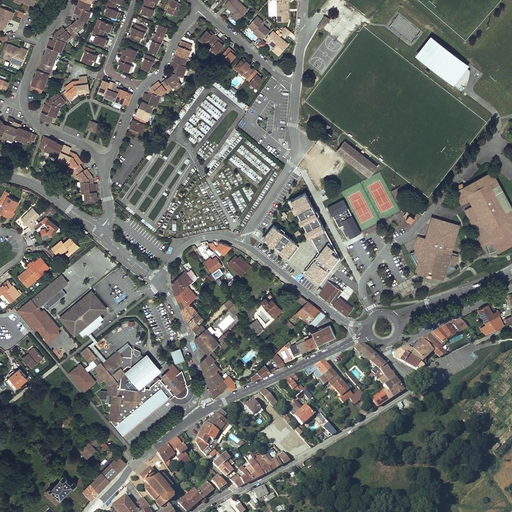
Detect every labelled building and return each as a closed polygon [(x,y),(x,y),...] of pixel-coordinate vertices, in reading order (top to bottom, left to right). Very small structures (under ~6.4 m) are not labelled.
[(84,8),(89,10),(91,3),(83,0),(80,0),(79,3),(78,6),(77,5),(76,9),(83,12),(84,8)] [(171,0),(171,1),(168,0),(167,0),(164,8),(168,10),(167,11),(173,13),(174,12),(177,13),(180,6),(177,4),(177,3),(178,2),(174,0),(171,0)] [(234,13),(232,15),(238,20),(248,9),(238,1),(237,3),(234,0),(228,0),(225,4),(228,7),(227,7),(232,12),(233,11),(234,10),(235,11),(234,13)] [(280,0),(281,1),(277,1),(278,22),(289,21),(288,1),(291,1),(290,0),(280,0)] [(351,0),(350,2),(369,18),(377,8),(368,0),(367,0),(351,0)] [(114,5),(106,2),(105,6),(108,7),(106,14),(116,18),(117,15),(119,11),(114,9),(112,8),(114,5)] [(152,9),(153,5),(146,2),(145,6),(143,10),(142,13),(151,17),(154,10),(152,9)] [(7,20),(8,20),(11,21),(14,14),(1,8),(0,10),(0,30),(3,31),(5,28),(6,29),(8,22),(7,22),(6,21),(7,20)] [(79,19),(85,21),(87,22),(91,11),(89,10),(84,8),(83,12),(76,9),(74,13),(77,14),(80,15),(79,19)] [(263,39),(270,31),(268,29),(266,31),(263,28),(264,26),(261,24),(263,22),(257,16),(248,26),(252,30),(253,28),(256,30),(254,32),(254,33),(260,38),(261,36),(263,39)] [(68,27),(75,35),(84,28),(83,26),(85,21),(79,19),(78,18),(76,22),(75,22),(74,23),(68,27)] [(96,26),(94,30),(102,33),(103,29),(105,30),(110,32),(111,28),(112,25),(102,21),(99,28),(96,26)] [(133,34),(131,37),(140,41),(141,37),(143,38),(145,32),(143,31),(145,28),(137,25),(136,28),(135,28),(133,27),(131,33),(133,34)] [(155,33),(153,37),(161,40),(162,37),(163,37),(165,34),(168,28),(161,25),(157,34),(155,33)] [(72,38),(75,35),(68,27),(65,30),(64,28),(56,34),(54,38),(57,39),(58,39),(58,38),(65,41),(67,39),(71,37),(72,38)] [(292,32),(286,27),(282,32),(288,37),(292,32)] [(102,33),(94,30),(93,34),(97,35),(94,42),(104,46),(105,43),(107,39),(102,37),(101,36),(102,33)] [(210,44),(215,38),(212,35),(209,33),(207,30),(200,39),(206,44),(207,41),(210,44)] [(273,51),(274,51),(279,56),(288,45),(284,41),(279,37),(277,38),(274,36),(276,34),(273,32),(266,40),(268,42),(268,43),(273,47),(274,46),(276,47),(275,48),(274,49),(273,51)] [(161,40),(153,37),(152,40),(154,41),(150,50),(156,53),(159,47),(161,44),(159,43),(161,40)] [(61,52),(65,41),(58,38),(58,39),(57,39),(56,41),(54,40),(52,40),(50,39),(48,43),(55,45),(54,49),(59,51),(61,52)] [(218,40),(215,38),(210,44),(213,46),(211,48),(217,53),(224,45),(221,43),(218,40)] [(425,38),(411,57),(450,88),(464,69),(425,38)] [(177,54),(188,58),(192,46),(181,41),(178,50),(180,51),(179,52),(178,52),(177,54)] [(45,54),(56,58),(59,51),(54,49),(55,45),(48,43),(47,46),(48,47),(47,50),(45,54)] [(15,53),(16,51),(17,48),(9,45),(4,58),(11,61),(11,62),(22,67),(28,51),(21,48),(20,49),(19,53),(18,55),(15,53)] [(93,61),(94,61),(95,62),(98,56),(93,54),(95,51),(86,47),(84,50),(86,51),(84,57),(86,58),(84,63),(91,66),(93,62),(92,62),(93,61)] [(123,58),(131,61),(132,57),(135,58),(138,51),(128,47),(126,50),(125,54),(123,58)] [(231,51),(228,48),(223,54),(225,57),(224,59),(229,64),(236,56),(235,54),(231,51)] [(40,66),(52,70),(56,58),(45,54),(44,56),(46,56),(45,58),(43,57),(41,56),(40,61),(41,61),(40,66)] [(181,63),(185,65),(187,58),(188,58),(177,54),(176,57),(175,61),(174,60),(172,64),(179,67),(181,63)] [(154,58),(146,55),(144,58),(146,59),(142,68),(149,71),(152,65),(153,62),(152,61),(154,58)] [(129,64),(131,61),(123,58),(122,61),(120,65),(119,68),(129,72),(132,65),(129,64)] [(239,69),(238,70),(243,74),(244,73),(246,76),(252,69),(250,67),(251,65),(246,61),(245,62),(245,63),(242,60),(236,67),(239,69)] [(183,77),(187,66),(185,65),(181,63),(179,67),(172,64),(171,68),(174,69),(176,70),(174,73),(181,76),(183,77)] [(35,77),(46,81),(49,74),(50,74),(52,70),(40,66),(38,70),(37,73),(35,77)] [(249,78),(254,71),(255,70),(256,70),(253,68),(252,69),(246,76),(249,78)] [(254,71),(249,78),(252,80),(250,82),(256,87),(263,79),(260,77),(257,74),(254,71)] [(181,76),(174,73),(172,77),(172,76),(170,78),(165,82),(171,89),(180,82),(179,81),(181,76)] [(31,85),(30,89),(42,94),(46,81),(35,77),(35,79),(36,79),(35,81),(33,80),(31,85)] [(77,85),(78,93),(89,91),(87,77),(79,78),(80,80),(80,81),(80,83),(78,84),(78,85),(77,85)] [(103,80),(99,91),(106,94),(108,89),(111,91),(114,84),(110,82),(110,83),(107,82),(103,80)] [(64,93),(70,101),(74,99),(73,97),(77,94),(78,93),(77,85),(78,85),(78,84),(77,81),(73,82),(65,88),(67,91),(64,93)] [(171,89),(165,82),(162,84),(160,82),(152,88),(150,92),(152,93),(154,94),(154,93),(161,95),(162,94),(166,91),(167,92),(171,89)] [(106,94),(105,96),(116,101),(119,92),(116,91),(116,89),(118,85),(114,84),(111,91),(108,89),(106,94)] [(116,101),(128,105),(132,94),(128,92),(124,91),(123,93),(121,92),(122,91),(120,90),(119,92),(116,101)] [(53,104),(61,107),(62,106),(66,102),(67,104),(70,101),(64,93),(61,95),(59,93),(52,99),(50,103),(52,104),(53,105),(53,104)] [(157,106),(161,95),(154,93),(154,94),(152,93),(152,95),(149,95),(146,93),(144,97),(151,100),(150,103),(154,105),(157,106)] [(141,108),(152,112),(154,105),(150,103),(151,100),(144,97),(143,101),(144,101),(142,104),(141,108)] [(54,116),(57,118),(61,107),(53,104),(53,105),(52,104),(51,106),(49,105),(47,105),(46,104),(44,108),(51,111),(50,115),(54,116)] [(51,121),(52,122),(54,116),(50,115),(51,111),(44,108),(42,112),(43,112),(42,116),(41,119),(46,120),(51,121)] [(146,124),(147,124),(152,112),(141,108),(140,110),(141,111),(141,112),(139,111),(135,120),(146,124)] [(199,117),(207,122),(211,115),(203,111),(199,117)] [(3,124),(0,120),(0,132),(3,134),(2,136),(13,141),(14,138),(21,141),(25,130),(20,129),(21,126),(13,123),(14,120),(8,118),(7,120),(10,121),(12,122),(9,130),(5,128),(6,127),(3,126),(3,124)] [(133,123),(129,132),(139,136),(141,131),(142,132),(146,124),(135,120),(134,122),(135,122),(135,124),(133,123)] [(9,127),(3,124),(3,126),(6,127),(5,128),(9,130),(12,122),(10,121),(9,123),(10,123),(9,127)] [(207,133),(210,126),(197,121),(194,128),(207,133)] [(95,131),(98,124),(91,122),(89,128),(95,131)] [(36,135),(25,130),(21,141),(28,144),(30,140),(33,142),(36,135)] [(40,148),(52,153),(57,143),(55,142),(54,143),(53,143),(54,140),(45,137),(40,148)] [(379,163),(344,138),(335,150),(369,175),(379,163)] [(52,153),(59,156),(61,152),(65,154),(68,147),(64,145),(64,146),(61,145),(57,143),(52,153)] [(58,159),(69,164),(72,157),(71,156),(71,155),(69,154),(70,151),(71,151),(71,149),(68,147),(65,154),(61,152),(59,156),(58,159)] [(72,170),(74,173),(82,168),(80,164),(83,162),(77,155),(72,152),(71,155),(71,156),(72,157),(69,164),(70,164),(73,169),(72,170)] [(82,168),(74,173),(76,177),(78,176),(81,180),(81,182),(89,181),(89,182),(90,182),(94,182),(93,177),(87,169),(84,171),(82,168)] [(489,173),(455,192),(462,204),(470,200),(473,206),(465,210),(478,234),(482,232),(484,235),(481,237),(481,240),(485,246),(487,246),(491,253),(511,244),(511,207),(494,175),(489,173)] [(89,181),(81,182),(83,193),(86,193),(90,192),(90,189),(97,188),(97,184),(94,184),(91,184),(90,182),(89,182),(89,181)] [(87,201),(97,199),(96,192),(97,192),(97,188),(90,189),(90,192),(86,193),(87,201)] [(11,211),(14,212),(19,201),(9,196),(10,193),(6,191),(2,200),(5,202),(3,206),(4,208),(1,214),(8,217),(11,211)] [(305,273),(320,284),(329,272),(331,271),(340,259),(333,253),(335,250),(329,245),(330,243),(309,196),(305,193),(288,200),(294,212),(300,217),(299,219),(301,225),(302,226),(308,238),(297,243),(273,225),(262,240),(288,259),(292,257),(296,264),(304,270),(305,273)] [(340,199),(327,206),(332,215),(345,208),(340,199)] [(34,227),(37,224),(34,221),(40,215),(34,208),(22,219),(31,230),(34,227)] [(411,214),(407,219),(411,223),(415,218),(411,214)] [(349,216),(338,222),(347,238),(358,232),(349,216)] [(59,227),(46,217),(37,224),(34,227),(37,230),(45,222),(51,228),(49,231),(46,232),(45,229),(41,230),(43,238),(52,236),(59,227)] [(446,272),(448,274),(457,269),(455,267),(459,254),(451,251),(455,239),(453,235),(457,233),(458,226),(450,223),(449,226),(440,223),(441,221),(433,218),(431,224),(433,229),(428,232),(426,239),(424,238),(418,236),(417,238),(416,240),(415,242),(415,244),(415,247),(415,251),(410,254),(421,274),(427,270),(428,266),(429,268),(429,269),(434,271),(434,269),(436,269),(435,272),(439,279),(443,276),(442,274),(446,272)] [(67,247),(70,250),(77,244),(71,237),(64,243),(62,240),(52,248),(55,252),(58,250),(61,253),(67,247)] [(224,243),(222,242),(216,247),(221,254),(231,246),(229,245),(224,243)] [(77,244),(70,250),(66,254),(68,256),(79,246),(77,244)] [(212,260),(206,264),(212,273),(222,265),(216,256),(212,260)] [(232,258),(228,263),(241,276),(251,266),(245,261),(244,261),(244,260),(240,256),(238,258),(235,261),(232,258)] [(32,262),(28,264),(30,266),(31,268),(39,277),(40,278),(43,274),(42,273),(46,270),(50,268),(42,257),(35,262),(33,264),(32,262)] [(28,287),(39,277),(31,268),(28,270),(27,269),(19,276),(28,287)] [(176,296),(187,286),(194,280),(188,273),(186,270),(172,283),(174,290),(176,296)] [(188,273),(194,280),(198,278),(192,270),(188,273)] [(62,274),(59,276),(61,278),(55,283),(59,289),(62,287),(68,282),(62,274)] [(32,298),(35,302),(37,300),(39,302),(44,299),(45,301),(43,303),(47,308),(48,309),(49,309),(65,295),(67,294),(62,287),(59,289),(55,283),(61,278),(59,276),(32,298)] [(21,294),(8,279),(5,282),(7,284),(5,286),(3,284),(0,286),(0,293),(1,295),(4,292),(8,296),(7,297),(12,302),(21,294)] [(342,291),(328,281),(319,294),(332,305),(339,295),(342,291)] [(196,297),(187,286),(176,296),(179,303),(182,310),(189,303),(196,297)] [(92,291),(60,318),(75,335),(79,331),(83,336),(87,333),(101,321),(104,319),(100,314),(106,308),(92,291)] [(271,294),(262,302),(275,316),(282,310),(277,304),(279,303),(271,294)] [(332,305),(346,316),(354,307),(339,295),(332,305)] [(308,301),(301,296),(297,300),(304,305),(308,301)] [(35,302),(32,298),(19,309),(37,329),(39,327),(50,340),(62,330),(60,327),(62,326),(48,309),(47,308),(43,311),(39,306),(35,302)] [(226,302),(224,303),(229,309),(231,308),(234,312),(238,308),(237,306),(234,303),(230,298),(226,302)] [(308,301),(304,305),(297,312),(303,318),(314,306),(308,301)] [(191,328),(193,333),(195,332),(200,327),(196,323),(198,321),(200,323),(204,319),(198,313),(198,312),(189,303),(182,310),(187,320),(189,323),(189,325),(191,328)] [(488,304),(479,309),(484,319),(486,324),(481,327),(482,331),(486,334),(502,327),(497,316),(501,314),(499,310),(493,313),(488,304)] [(320,311),(314,306),(303,318),(302,319),(303,321),(304,319),(309,323),(310,322),(320,311)] [(326,315),(320,311),(310,322),(315,326),(326,315)] [(257,336),(264,330),(257,319),(249,324),(255,333),(257,336)] [(441,342),(443,341),(468,328),(460,319),(439,329),(427,335),(436,344),(440,345),(442,344),(441,342)] [(101,321),(87,333),(90,337),(94,342),(91,345),(104,362),(106,360),(94,346),(98,343),(92,336),(90,333),(102,323),(101,321)] [(200,327),(195,332),(198,336),(206,329),(202,324),(200,327)] [(314,336),(318,345),(336,336),(330,324),(312,333),(314,336)] [(209,353),(219,344),(206,329),(198,336),(195,338),(205,349),(209,354),(209,353)] [(448,348),(443,341),(441,342),(442,344),(440,345),(436,344),(427,335),(421,339),(422,340),(412,350),(423,360),(433,351),(439,358),(443,355),(453,350),(451,347),(448,348)] [(314,336),(305,341),(309,349),(318,345),(314,336)] [(309,349),(305,341),(297,344),(296,343),(291,346),(291,347),(294,353),(294,355),(300,352),(300,353),(309,349)] [(354,347),(353,348),(361,354),(373,365),(372,367),(374,369),(371,372),(372,373),(368,378),(370,380),(373,376),(379,371),(385,365),(375,355),(362,344),(354,347)] [(145,390),(145,383),(146,374),(140,366),(140,361),(134,360),(134,361),(132,361),(131,363),(123,362),(123,357),(120,352),(118,351),(106,360),(104,362),(91,345),(81,353),(89,364),(93,360),(97,365),(94,368),(98,374),(94,376),(101,384),(105,381),(109,387),(108,393),(101,392),(100,400),(107,401),(107,404),(111,405),(110,421),(113,422),(113,423),(123,435),(172,394),(173,395),(177,397),(180,398),(185,396),(188,393),(188,389),(187,385),(186,383),(186,382),(185,379),(181,373),(176,376),(171,370),(162,377),(163,379),(160,381),(160,380),(156,382),(151,387),(150,390),(150,392),(144,391),(145,390)] [(129,345),(120,352),(123,357),(132,358),(132,354),(133,350),(129,345)] [(427,364),(423,360),(412,350),(407,346),(393,353),(393,356),(417,370),(427,364)] [(43,358),(35,348),(29,353),(24,357),(32,367),(43,358)] [(179,348),(171,352),(176,363),(184,360),(179,348)] [(202,367),(203,371),(214,361),(215,360),(209,353),(209,354),(200,362),(202,367)] [(276,353),(272,357),(279,368),(284,366),(281,362),(283,361),(276,353)] [(134,354),(132,354),(132,358),(132,361),(134,361),(134,360),(140,361),(140,366),(146,374),(145,383),(148,381),(147,379),(149,377),(150,379),(160,371),(154,365),(153,366),(151,364),(153,362),(147,356),(144,359),(140,354),(138,356),(136,356),(134,354)] [(203,373),(206,380),(219,368),(214,361),(203,371),(203,373)] [(318,378),(321,377),(330,369),(325,363),(323,362),(310,368),(313,372),(318,378)] [(269,370),(265,364),(251,377),(253,381),(258,378),(274,371),(272,368),(269,370)] [(387,368),(385,365),(379,371),(383,377),(379,381),(383,386),(395,379),(390,372),(387,368)] [(208,385),(210,390),(223,379),(219,374),(221,371),(219,368),(206,380),(208,385)] [(28,378),(20,369),(7,380),(15,389),(28,378)] [(330,369),(321,377),(319,378),(325,385),(328,382),(336,376),(332,372),(330,369)] [(379,371),(373,376),(375,378),(376,380),(377,380),(379,381),(383,377),(379,371)] [(345,374),(351,382),(359,390),(360,388),(358,385),(359,385),(355,381),(354,381),(353,380),(346,372),(345,374)] [(294,375),(283,380),(294,393),(295,393),(297,395),(301,392),(294,383),(298,380),(294,375)] [(337,377),(336,376),(328,382),(331,387),(329,388),(330,390),(330,389),(340,381),(337,377)] [(385,389),(388,392),(399,384),(395,378),(395,379),(383,386),(385,389)] [(87,379),(80,385),(87,395),(95,389),(87,379)] [(223,379),(210,390),(214,399),(220,393),(227,386),(225,383),(226,382),(223,379)] [(344,386),(340,381),(330,389),(332,391),(334,390),(340,397),(338,398),(342,403),(348,398),(352,395),(344,386)] [(388,392),(393,398),(404,391),(399,384),(388,392)] [(259,393),(269,403),(273,399),(264,389),(261,391),(259,393)] [(385,389),(382,391),(389,400),(393,398),(388,392),(385,389)] [(360,392),(359,390),(353,395),(358,401),(364,396),(360,392)] [(389,400),(382,391),(371,398),(377,408),(389,400)] [(308,400),(302,393),(302,392),(301,392),(297,395),(294,398),(295,400),(290,405),(297,413),(293,416),(301,425),(313,415),(304,405),(309,401),(308,400)] [(260,409),(262,411),(270,404),(269,403),(259,393),(252,399),(260,409)] [(358,401),(353,395),(352,395),(348,398),(354,405),(358,401)] [(253,415),(260,409),(252,399),(244,405),(253,415)] [(216,413),(213,416),(224,425),(226,423),(227,424),(228,422),(222,418),(216,413)] [(72,429),(75,417),(67,415),(67,414),(66,414),(65,415),(62,427),(72,429)] [(324,419),(322,417),(319,414),(314,418),(320,425),(331,436),(335,433),(324,419)] [(205,423),(220,434),(229,423),(228,422),(227,424),(226,423),(224,425),(213,416),(206,423),(205,423)] [(292,434),(295,432),(283,419),(279,423),(288,433),(290,431),(292,434)] [(215,444),(220,435),(221,434),(220,434),(205,423),(202,430),(197,439),(196,442),(199,450),(205,456),(214,449),(216,444),(215,444)] [(308,428),(311,432),(319,427),(315,423),(308,428)] [(294,430),(299,435),(302,432),(297,427),(294,430)] [(303,442),(295,432),(292,434),(295,437),(301,444),(303,442)] [(90,445),(98,437),(96,435),(84,446),(84,445),(83,446),(83,447),(80,450),(88,458),(95,450),(92,447),(90,445)] [(92,447),(100,439),(98,437),(90,445),(92,447)] [(156,454),(157,454),(167,468),(171,464),(168,460),(174,455),(172,453),(175,450),(182,445),(181,444),(177,439),(176,438),(166,445),(162,449),(156,454)] [(236,445),(231,441),(229,445),(237,450),(240,447),(236,445)] [(109,447),(104,442),(101,444),(103,447),(100,449),(102,452),(109,447)] [(186,451),(182,445),(175,450),(178,453),(176,454),(177,456),(175,457),(182,467),(189,461),(183,453),(186,451)] [(267,452),(260,457),(271,471),(283,464),(278,457),(271,449),(267,452)] [(229,459),(224,453),(221,457),(217,453),(216,453),(214,450),(209,454),(212,457),(215,454),(219,458),(212,463),(218,469),(229,459)] [(286,450),(283,453),(288,460),(292,456),(286,450)] [(283,464),(289,460),(288,460),(283,453),(278,457),(283,464)] [(127,463),(119,455),(110,464),(118,472),(125,464),(127,463)] [(256,460),(254,462),(263,475),(271,471),(260,457),(256,460)] [(229,480),(236,475),(228,467),(233,463),(230,460),(229,459),(218,469),(229,480)] [(254,462),(252,459),(247,463),(249,465),(257,478),(263,475),(254,462)] [(118,472),(110,464),(102,472),(110,480),(118,472)] [(257,478),(249,465),(243,470),(252,481),(257,478)] [(240,479),(243,485),(252,481),(243,470),(241,467),(238,470),(243,476),(240,479)] [(172,487),(173,486),(171,484),(170,485),(162,475),(159,478),(153,473),(149,469),(140,476),(144,481),(143,481),(145,484),(143,486),(145,489),(144,490),(160,509),(172,499),(173,495),(172,494),(174,492),(175,491),(173,489),(172,487)] [(237,488),(243,485),(240,479),(243,476),(238,470),(237,469),(236,470),(238,472),(237,474),(236,475),(229,480),(237,488)] [(110,480),(102,472),(99,476),(84,491),(92,499),(95,496),(95,495),(99,491),(110,480)] [(45,493),(56,504),(72,486),(73,487),(77,484),(73,481),(71,483),(66,479),(67,478),(64,475),(60,478),(61,479),(52,488),(51,487),(45,493)] [(211,481),(218,491),(226,486),(216,476),(211,481)] [(205,482),(196,491),(203,499),(203,500),(213,491),(205,482)] [(267,494),(263,486),(254,490),(257,498),(267,494)] [(196,491),(194,489),(182,499),(191,509),(203,499),(196,491)] [(141,511),(147,509),(150,507),(143,498),(135,503),(138,507),(135,509),(132,506),(125,496),(111,506),(115,511),(141,511)] [(169,504),(171,509),(174,507),(178,511),(179,509),(182,511),(184,511),(185,511),(186,511),(191,509),(182,499),(179,496),(176,500),(169,504)] [(238,511),(244,507),(239,501),(233,506),(238,511)]
